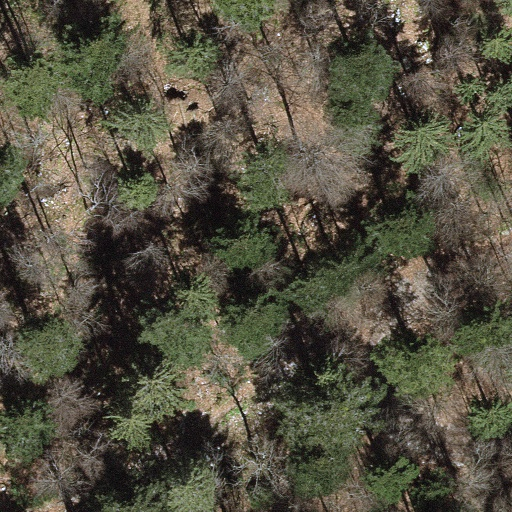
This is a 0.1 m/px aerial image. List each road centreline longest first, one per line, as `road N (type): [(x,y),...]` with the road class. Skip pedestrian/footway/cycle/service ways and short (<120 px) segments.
road 1 (track): [(460,293),(260,402),(0,491)]
road 2 (track): [(511,321),(460,293),(511,214)]
